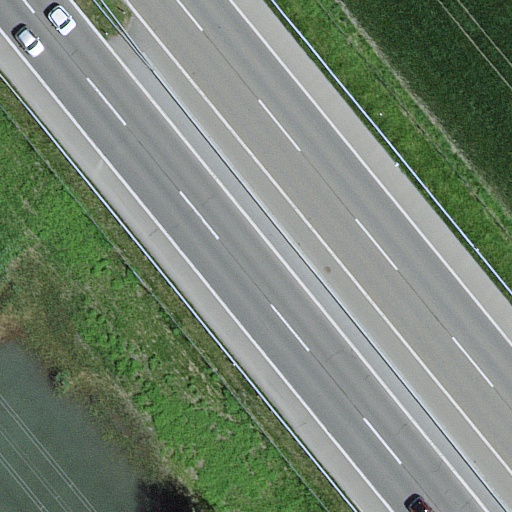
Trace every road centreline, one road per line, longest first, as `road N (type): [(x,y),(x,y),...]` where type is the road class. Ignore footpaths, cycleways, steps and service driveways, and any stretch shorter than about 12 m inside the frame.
road 1 (motorway): [(27,0),(442,511)]
road 2 (motorway): [(511,408),(180,0)]
